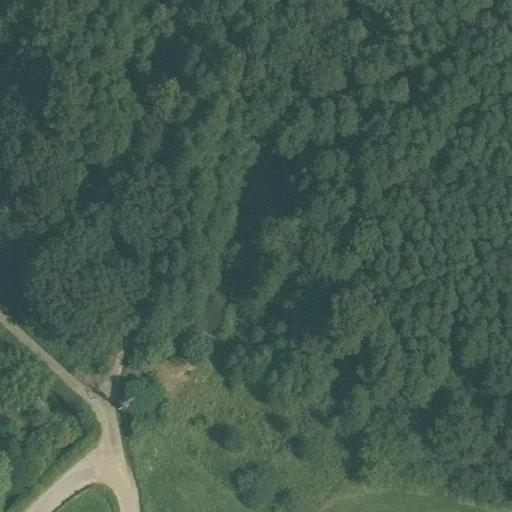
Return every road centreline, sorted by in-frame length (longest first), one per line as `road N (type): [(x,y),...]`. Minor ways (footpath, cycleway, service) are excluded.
road 1 (track): [(98,411),(118,386),(202,0)]
road 2 (residential): [(116,454),(98,411),(0,316)]
